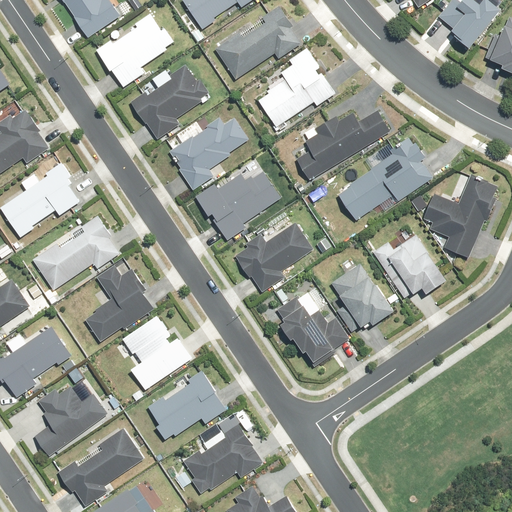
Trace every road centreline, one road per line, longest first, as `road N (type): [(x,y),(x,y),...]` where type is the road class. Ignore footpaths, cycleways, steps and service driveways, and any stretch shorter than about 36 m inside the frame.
road 1 (residential): [(8,0),(302,432)]
road 2 (residential): [(511,278),(488,305),(302,432)]
road 3 (tertiary): [(511,128),(416,77),(344,0)]
